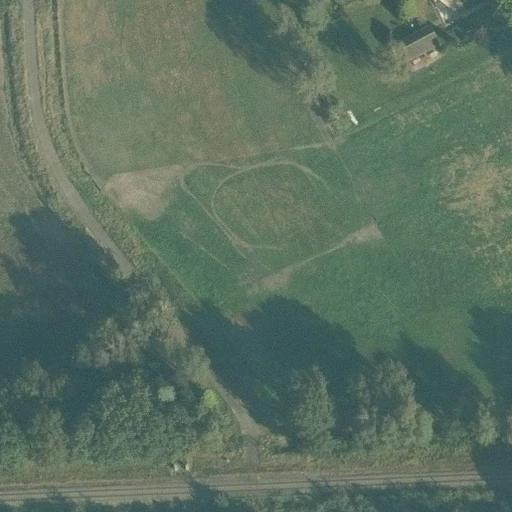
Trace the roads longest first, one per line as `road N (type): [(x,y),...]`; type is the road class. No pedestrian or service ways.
road 1 (unclassified): [(252,465),(243,419),(61,193),(33,121),(27,0)]
road 2 (track): [(246,428),(411,418)]
